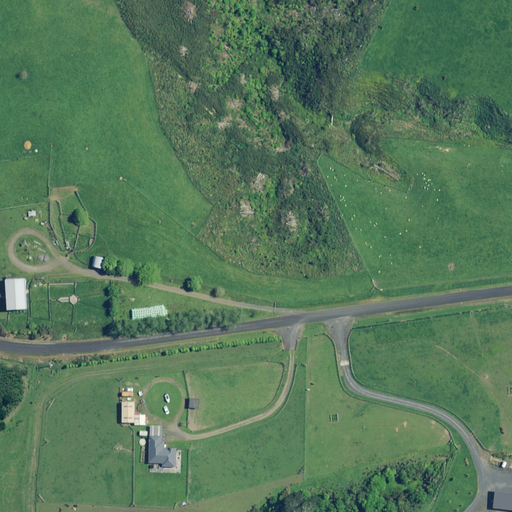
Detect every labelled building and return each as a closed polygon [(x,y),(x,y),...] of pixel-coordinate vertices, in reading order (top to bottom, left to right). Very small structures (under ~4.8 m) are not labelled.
[(106,258),(94,256),(92,266),(104,269),(106,258)] [(27,309),(25,279),(7,280),(8,310),(27,309)] [(199,400),(189,398),(188,408),(198,410),(199,400)] [(134,422),(134,402),(121,402),(121,422),(134,422)] [(162,436),(149,435),(148,463),(162,463),(162,467),(175,467),(176,449),(164,448),(164,441),(162,441),(162,436)] [(511,492),(494,490),(492,508),(511,510),(511,492)]
